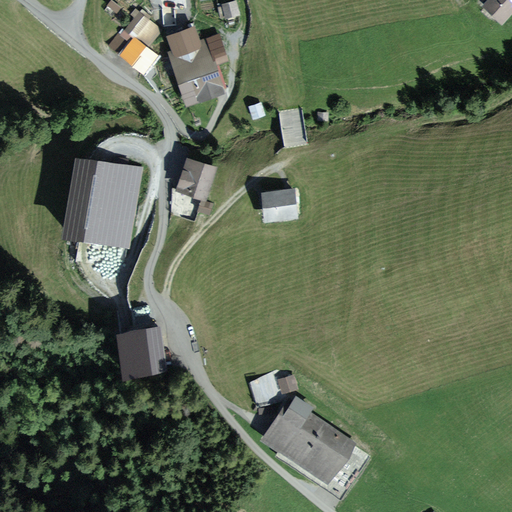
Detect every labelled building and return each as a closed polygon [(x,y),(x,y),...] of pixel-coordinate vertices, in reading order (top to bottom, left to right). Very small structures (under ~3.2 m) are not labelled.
[(110,0),(108,5),(118,11),(122,5),(114,0),(110,0)] [(511,0),(488,0),(482,7),(501,26),(511,15),(511,0)] [(236,3),(225,5),(227,16),(238,13),(236,3)] [(111,47),(146,72),(157,57),(146,49),(162,27),(141,12),(126,32),(123,29),(111,47)] [(166,54),(186,108),(227,94),(208,40),(200,42),(194,27),(167,37),(172,52),(166,54)] [(262,105),(249,108),(253,122),(266,118),(262,105)] [(281,109),(285,146),(307,143),(303,107),(281,109)] [(75,158),(63,240),(130,249),(142,168),(75,158)] [(176,193),(206,203),(217,170),(187,160),(176,193)] [(262,196),(264,224),(299,222),(297,193),(262,196)] [(98,337),(105,380),(159,373),(153,329),(98,337)] [(278,377),(282,392),(299,388),(295,373),(278,377)] [(312,411),(294,398),(261,443),(327,491),(357,449),(310,414),(312,411)]
